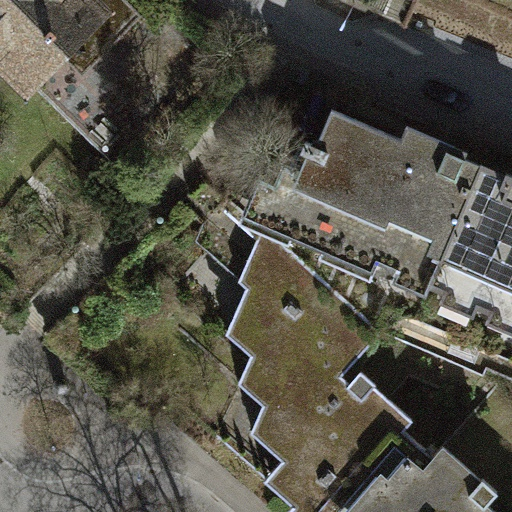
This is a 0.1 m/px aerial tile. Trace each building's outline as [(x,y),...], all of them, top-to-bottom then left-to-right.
[(0,0),(0,63),(28,92),(86,34),(103,51),(141,12),(128,0),(0,0)] [(400,137),(332,108),(316,147),(302,141),(290,169),(281,165),(262,210),(409,272),(412,266),(432,274),(478,166),(450,154),(453,145),(406,124),(400,137)] [(511,180),(478,166),(432,274),(428,282),(457,294),(460,287),(480,295),(477,303),(497,311),(500,304),(511,309),(511,180)] [(366,322),(277,240),(243,280),(234,312),(257,337),(240,378),(262,399),(250,428),(282,458),(264,476),(304,511),(356,511),(419,443),(402,427),(413,414),(361,367),(348,380),(330,364),(366,322)] [(419,443),(356,511),(500,511),(488,501),(498,490),(444,442),(432,455),(419,443)]
